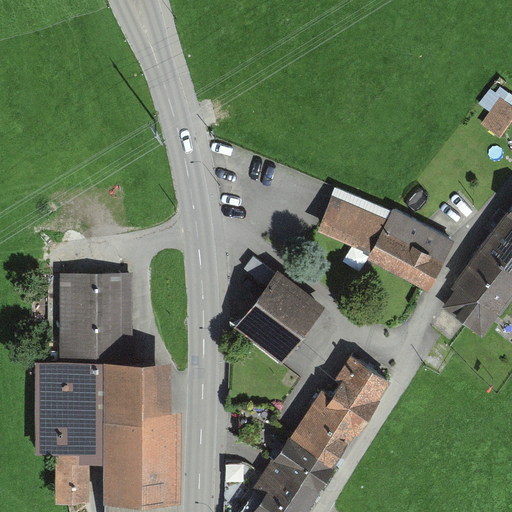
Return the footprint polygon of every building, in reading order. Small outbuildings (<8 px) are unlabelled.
[(494,150),(511,125),(511,124),(508,122),(511,116),(511,109),(506,105),(499,114),(494,111),(475,137),(494,150)] [(369,262),(434,293),(459,242),(400,213),(395,224),(337,196),(320,231),(371,256),(369,262)] [(511,214),(474,268),(511,294),(511,214)] [(284,364),(326,306),(257,256),(248,269),(267,284),(237,327),(284,364)] [(511,304),(511,294),(474,268),(434,323),(477,353),(511,304)] [(109,468),(107,506),(183,508),(183,416),(173,415),(174,366),(134,366),(135,277),(62,278),(61,366),(37,367),(35,458),(57,458),(57,505),(86,506),(87,467),(109,468)] [(334,467),(390,382),(351,357),(328,392),(320,388),(288,436),(334,467)] [(313,499),(334,468),(287,437),(267,467),(313,499)] [(254,511),(306,511),(314,501),(267,468),(252,490),(264,499),(254,511)]
